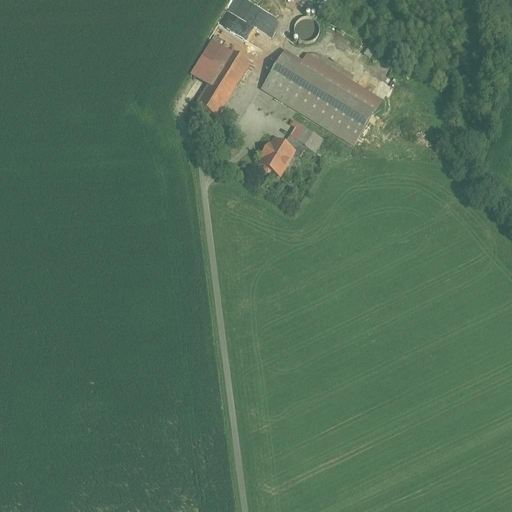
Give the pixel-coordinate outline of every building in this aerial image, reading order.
[(228,15),(221,28),(262,50),(269,37),(228,15)] [(375,52),(369,48),(364,56),(370,60),(375,52)] [(251,66),(230,53),(220,69),(241,82),(251,66)] [(354,77),(320,56),(308,56),(299,70),(283,58),(278,67),(369,123),(382,103),(382,102),(351,82),(354,77)] [(369,123),(278,67),(262,91),(354,148),(369,123)] [(241,82),(220,69),(197,107),(217,120),(241,82)] [(297,143),(306,149),(316,155),(323,143),(305,131),(297,143)] [(289,139),(284,147),(275,142),(272,147),(270,146),(262,159),(264,160),(261,166),(265,169),(264,170),(265,172),(268,174),(270,174),(271,172),(280,178),(286,168),(285,167),(292,155),(300,159),(306,149),(297,143),(289,139)]
